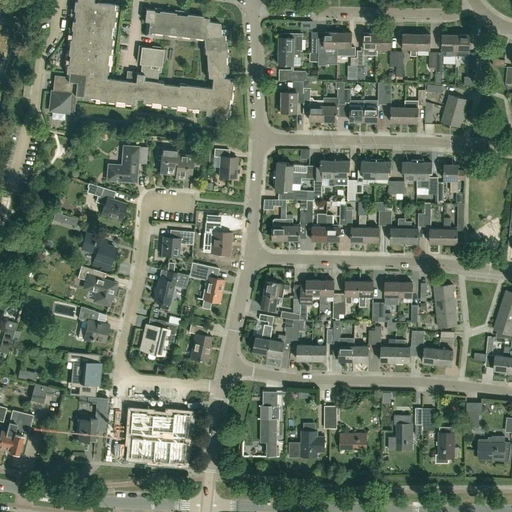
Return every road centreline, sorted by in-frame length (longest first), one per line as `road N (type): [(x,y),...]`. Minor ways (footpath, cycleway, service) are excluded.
road 1 (residential): [(221,388),(134,381),(121,363),(146,206),(156,197),(195,200)]
road 2 (tertiary): [(511,511),(206,505)]
road 3 (residential): [(511,391),(225,369)]
road 4 (residential): [(511,272),(250,256)]
road 5 (residential): [(511,150),(257,138)]
road 6 (residential): [(251,10),(442,13),(473,0)]
road 7 (tertiary): [(206,505),(96,501),(0,484)]
road 8 (residential): [(257,138),(251,10)]
